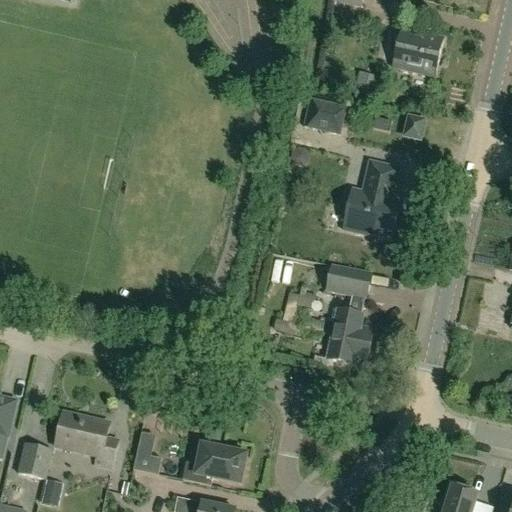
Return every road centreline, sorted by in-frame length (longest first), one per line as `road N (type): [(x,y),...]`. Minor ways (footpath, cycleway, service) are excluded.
road 1 (residential): [(321,511),(287,475),(296,414),(287,390),(25,331)]
road 2 (tertiary): [(417,420),(478,155)]
road 3 (tertiary): [(478,155),(511,7)]
road 4 (tertiary): [(323,511),(417,420)]
